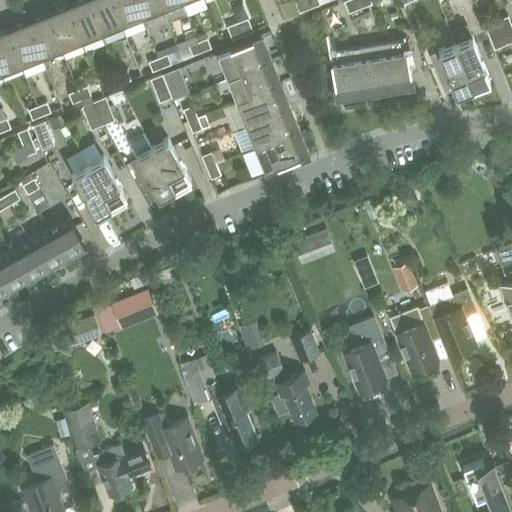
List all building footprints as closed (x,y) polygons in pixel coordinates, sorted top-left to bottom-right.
[(101,32),(88,0),(76,0),(67,4),(81,40),(101,32)] [(121,24),(111,0),(88,0),(101,32),(121,24)] [(111,0),(121,24),(142,16),(135,0),(111,0)] [(162,8),(158,0),(135,0),(142,16),(162,8)] [(309,7),(306,0),(294,0),(299,11),(309,7)] [(360,7),(357,0),(343,0),(348,12),(360,7)] [(61,48),(81,40),(67,4),(46,12),(61,48)] [(61,48),(46,12),(26,20),(41,56),(61,48)] [(484,23),(489,36),(511,26),(507,14),(484,23)] [(237,21),(242,34),(253,30),(247,17),(237,21)] [(41,56),(26,20),(6,28),(20,64),(41,56)] [(242,34),(237,21),(226,25),(232,38),(242,34)] [(511,26),(489,36),(493,47),(511,38),(511,26)] [(20,64),(6,28),(0,30),(0,71),(0,72),(20,64)] [(327,34),(326,34),(336,93),(412,80),(404,35),(403,35),(403,36),(329,48),(327,34)] [(472,35),(455,42),(473,86),(490,79),(472,35)] [(226,76),(268,59),(259,36),(216,53),(217,54),(226,76)] [(198,41),(201,50),(211,47),(207,37),(198,41)] [(201,50),(198,41),(188,44),(192,54),(201,50)] [(438,49),(430,52),(445,91),(454,87),(456,93),(473,86),(455,42),(438,49)] [(158,57),(161,66),(171,63),(167,53),(158,57)] [(161,66),(158,57),(148,60),(152,70),(161,66)] [(278,83),(268,59),(226,76),(236,100),(278,83)] [(177,66),(167,70),(172,82),(182,78),(177,66)] [(117,73),(121,82),(131,79),(127,69),(117,73)] [(121,82),(117,73),(108,77),(112,86),(121,82)] [(162,73),(150,77),(159,101),(171,96),(162,73)] [(287,107),(278,83),(236,100),(245,123),(287,107)] [(77,89),(81,98),(91,94),(87,85),(77,89)] [(81,98),(77,89),(68,92),(72,102),(81,98)] [(105,95),(93,100),(103,123),(114,119),(105,95)] [(103,123),(93,100),(81,105),(91,128),(103,123)] [(37,105),(41,114),(50,111),(47,101),(37,105)] [(183,108),(187,120),(197,116),(192,104),(183,108)] [(41,114),(37,105),(28,109),(32,118),(41,114)] [(287,107),(245,123),(255,147),(297,130),(287,107)] [(197,116),(187,120),(192,131),(202,127),(197,116)] [(0,119),(0,127),(1,130),(10,127),(7,117),(0,119)] [(45,120),(33,124),(42,148),(54,143),(45,120)] [(17,131),(22,142),(31,138),(27,127),(17,131)] [(306,154),(297,130),(255,147),(264,170),(263,170),(264,171),(306,154)] [(128,141),(135,154),(159,196),(175,186),(152,145),(144,131),(128,141)] [(167,136),(152,145),(175,186),(191,177),(167,136)] [(36,150),(31,138),(22,142),(26,154),(36,150)] [(201,154),(206,166),(216,162),(211,150),(201,154)] [(103,154),(87,163),(110,204),(127,195),(103,154)] [(216,162),(206,166),(210,178),(220,174),(216,162)] [(110,204),(87,163),(71,172),(95,213),(110,204)] [(33,177),(22,184),(27,193),(39,186),(33,177)] [(413,184),(398,190),(405,207),(419,201),(413,184)] [(4,195),(9,204),(20,197),(14,188),(4,195)] [(0,209),(9,204),(4,195),(0,196),(0,209)] [(69,214),(47,226),(66,259),(85,248),(72,226),(75,224),(69,214)] [(28,236),(47,269),(66,259),(47,226),(28,236)] [(291,240),(300,263),(334,249),(325,226),(291,240)] [(28,236),(9,247),(28,280),(47,269),(28,236)] [(495,248),(508,279),(500,282),(501,285),(500,288),(502,294),(505,295),(511,312),(511,245),(510,242),(495,248)] [(0,275),(9,291),(28,280),(9,247),(0,252),(0,275)] [(250,248),(238,253),(245,270),(257,265),(250,248)] [(392,260),(395,267),(391,268),(402,292),(419,284),(408,261),(405,263),(402,256),(392,260)] [(0,295),(9,291),(0,275),(0,295)] [(466,288),(447,296),(446,296),(446,297),(430,304),(429,304),(438,325),(438,326),(448,352),(475,342),(464,315),(475,310),(466,288)] [(129,292),(109,300),(113,310),(120,326),(140,317),(129,292)] [(418,305),(390,316),(396,331),(410,368),(437,357),(430,338),(426,330),(438,326),(438,325),(429,304),(430,304),(430,303),(419,307),(418,305)] [(93,315),(47,330),(54,349),(100,334),(93,315)] [(359,389),(385,378),(375,353),(387,348),(374,316),(350,325),(357,343),(343,349),(359,389)] [(299,358),(319,351),(310,329),(291,337),(299,358)] [(274,350),(254,358),(261,374),(263,379),(272,375),(275,382),(279,393),(272,396),(279,413),(290,409),(293,418),(297,416),(300,417),(305,415),(307,412),(316,409),(305,382),(309,380),(305,369),(300,371),(287,377),(285,370),(276,349),(274,350)] [(195,356),(178,362),(183,374),(194,403),(210,397),(210,398),(211,398),(226,434),(230,433),(235,444),(256,436),(246,410),(251,408),(242,384),(221,392),(210,364),(200,367),(195,356)] [(88,401),(64,409),(75,448),(100,441),(88,401)] [(164,410),(143,418),(153,444),(164,439),(175,467),(203,456),(187,416),(169,423),(164,410)] [(143,446),(125,453),(121,442),(93,453),(108,492),(119,488),(122,489),(127,487),(128,484),(132,483),(128,475),(151,466),(143,446)] [(65,511),(59,497),(56,488),(69,482),(53,443),(26,454),(37,480),(21,486),(31,511),(65,511)] [(494,511),(511,504),(511,470),(510,465),(498,470),(493,459),(484,463),(482,458),(463,466),(476,499),(487,494),(494,511)] [(439,511),(429,484),(391,498),(396,511),(439,511)]
